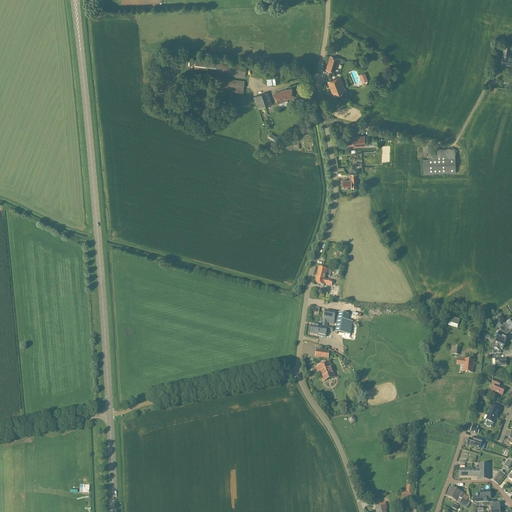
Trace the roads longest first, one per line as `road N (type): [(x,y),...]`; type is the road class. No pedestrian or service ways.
road 1 (primary): [(109,414),(75,0)]
road 2 (unclassified): [(297,371),(308,282),(335,196),(318,75),(327,0)]
road 3 (unclassified): [(109,414),(297,371)]
road 4 (unclassified): [(362,511),(338,445),(297,371)]
